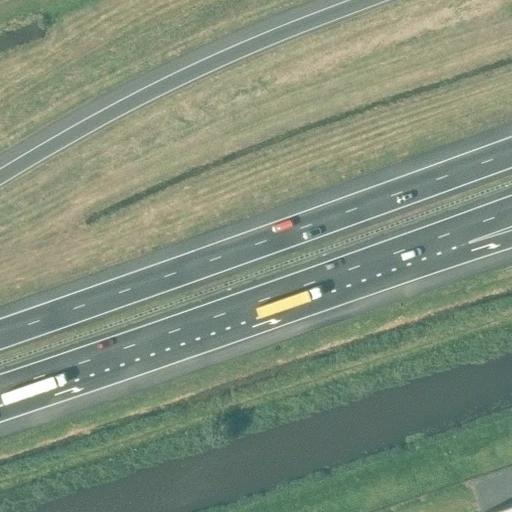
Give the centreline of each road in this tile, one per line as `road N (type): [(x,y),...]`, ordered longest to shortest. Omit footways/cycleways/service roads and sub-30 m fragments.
road 1 (motorway): [(511,153),(0,336)]
road 2 (motorway): [(0,389),(458,229)]
road 3 (motorway): [(365,0),(179,76),(0,176)]
